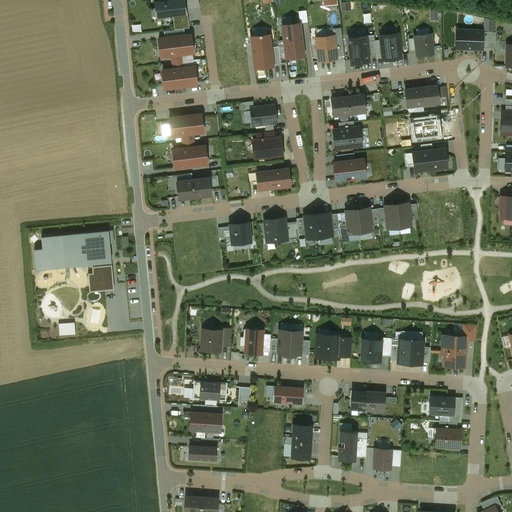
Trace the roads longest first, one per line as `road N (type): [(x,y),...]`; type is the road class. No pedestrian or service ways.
road 1 (residential): [(328,384),(352,374),(475,385),(469,494)]
road 2 (residential): [(150,360),(312,371),(328,384)]
road 3 (residential): [(139,221),(310,199)]
road 4 (residential): [(320,198),(463,181)]
road 5 (residential): [(150,360),(139,221)]
road 6 (residential): [(315,84),(449,69)]
